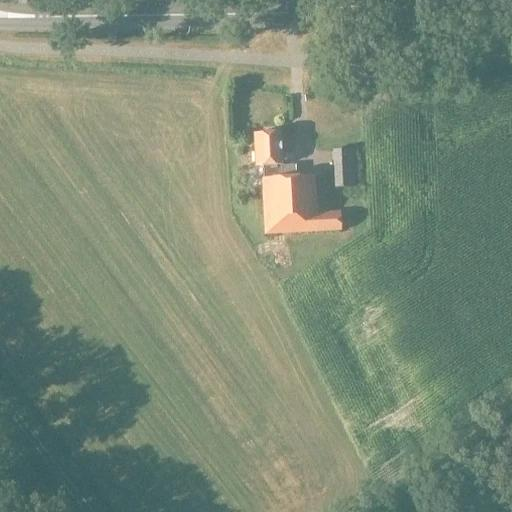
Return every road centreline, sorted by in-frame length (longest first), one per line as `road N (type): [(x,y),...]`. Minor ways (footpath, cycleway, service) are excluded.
road 1 (secondary): [(403,0),(292,13),(28,16)]
road 2 (track): [(0,397),(89,511)]
